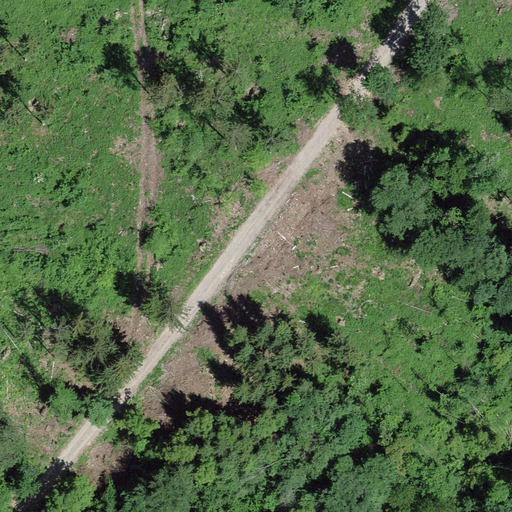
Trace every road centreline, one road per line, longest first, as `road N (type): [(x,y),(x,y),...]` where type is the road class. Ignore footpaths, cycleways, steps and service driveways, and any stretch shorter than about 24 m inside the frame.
road 1 (track): [(123,389),(426,0)]
road 2 (motorway): [(0,216),(132,0)]
road 3 (track): [(27,511),(123,389)]
road 4 (track): [(123,389),(113,511)]
